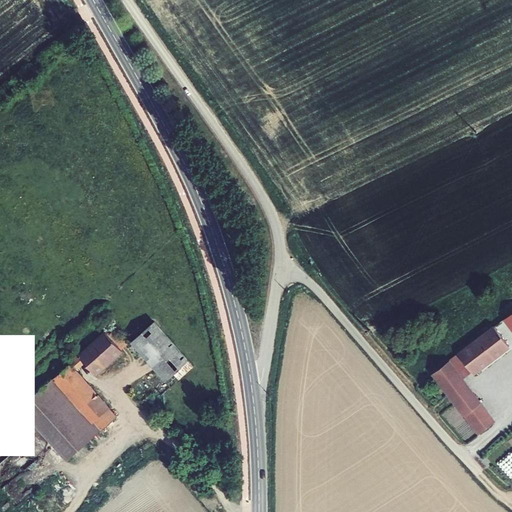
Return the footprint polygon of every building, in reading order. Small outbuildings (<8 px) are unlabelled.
[(511,301),(500,310),(506,317),(511,311),(511,301)] [(156,320),(131,341),(156,370),(133,391),(143,404),(158,391),(162,395),(193,367),(188,360),(190,358),(156,320)] [(494,324),(458,351),(458,352),(472,371),(474,374),(511,345),(494,324)] [(111,327),(106,331),(122,348),(127,344),(111,327)] [(70,362),(53,375),(93,422),(94,421),(102,429),(117,415),(110,407),(110,406),(99,393),(99,394),(96,392),(97,391),(78,369),(85,363),(96,375),(124,350),(122,348),(106,331),(105,330),(77,354),(75,351),(67,358),(70,362)] [(464,377),(472,371),(458,352),(450,358),(450,359),(464,377)] [(479,434),(496,421),(464,377),(450,359),(432,373),(479,434)] [(53,375),(21,406),(67,458),(102,429),(94,421),(93,422),(53,375)]
